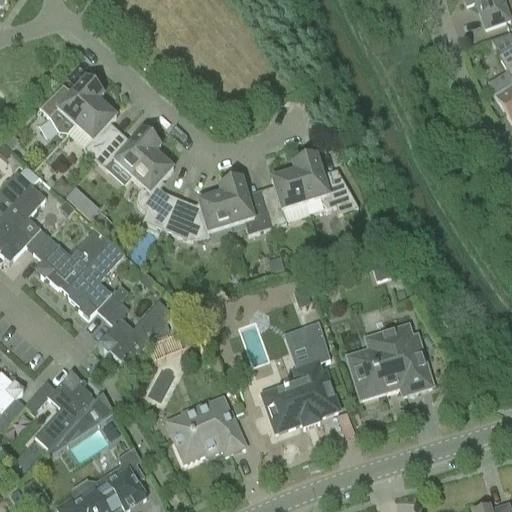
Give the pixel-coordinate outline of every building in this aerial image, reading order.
[(0,0),(0,12),(1,13),(5,6),(8,0),(0,0)] [(461,0),(466,11),(475,8),(484,34),(509,25),(499,0),(461,0)] [(509,39),(490,47),(498,61),(497,62),(506,77),(511,86),(511,88),(493,101),(511,131),(511,44),(509,39)] [(99,104),(102,101),(84,84),(68,102),(60,95),(63,92),(62,91),(38,115),(49,125),(57,139),(65,140),(73,132),(99,103),(99,104)] [(95,166),(114,145),(104,135),(115,123),(108,117),(111,114),(99,104),(99,103),(73,132),(91,147),(83,156),(95,166)] [(156,156),(159,152),(141,136),(125,154),(114,145),(95,166),(106,177),(114,168),(130,184),(156,155),(156,156)] [(12,143),(4,151),(10,156),(17,148),(12,143)] [(0,161),(5,166),(11,159),(2,150),(0,152),(0,161)] [(163,236),(176,204),(163,199),(157,193),(160,190),(159,189),(172,175),(165,169),(168,166),(156,156),(156,155),(130,184),(141,194),(138,197),(136,201),(136,208),(139,214),(144,219),(141,227),(163,236)] [(297,168),(291,170),(292,174),(293,173),(304,210),(307,221),(322,216),(334,212),(337,220),(357,214),(345,193),(336,176),(334,176),(337,181),(323,185),(321,180),(315,162),(310,164),(309,160),(295,164),(297,168)] [(270,234),(285,230),(281,217),(304,210),(293,173),(292,174),(277,178),(279,182),(270,184),(275,200),(261,204),(270,234)] [(19,181),(30,191),(37,184),(26,174),(19,181)] [(0,224),(30,191),(19,181),(15,178),(0,195),(0,224)] [(248,208),(240,185),(217,192),(218,196),(219,196),(230,232),(243,229),(247,241),(270,234),(261,204),(248,208)] [(32,244),(19,233),(45,205),(30,191),(0,224),(0,261),(8,270),(24,252),(33,260),(48,243),(39,235),(32,244)] [(66,204),(89,224),(97,215),(74,195),(66,204)] [(219,196),(218,196),(204,201),(205,204),(196,207),(200,217),(193,219),(174,211),(177,205),(176,204),(163,236),(185,246),(192,246),(196,246),(204,245),(209,243),(208,239),(230,232),(219,196)] [(67,222),(74,215),(64,207),(58,214),(67,222)] [(63,298),(109,247),(94,234),(69,262),(48,243),(33,260),(41,267),(33,276),(43,286),(45,284),(57,294),(58,293),(63,298)] [(110,300),(98,289),(124,260),(109,247),(63,298),(68,302),(67,304),(79,314),(77,316),(87,326),(95,317),(103,324),(119,308),(127,299),(119,292),(114,297),(113,297),(110,300)] [(391,267),(372,273),(376,287),(395,281),(391,268),(391,267)] [(147,295),(154,288),(144,279),(138,286),(147,295)] [(299,280),(284,283),(286,290),(301,288),(299,280)] [(112,332),(96,349),(106,359),(108,357),(120,368),(121,366),(127,371),(154,341),(165,329),(173,321),(157,307),(132,335),(120,324),(119,324),(112,332)] [(279,391),(260,398),(268,421),(272,420),(278,438),(301,430),(302,434),(318,428),(317,424),(337,416),(324,379),(320,381),(317,371),(329,366),(317,328),(316,328),(317,332),(303,337),(307,350),(303,351),(308,366),(307,366),(308,366),(307,367),(297,371),(299,375),(299,376),(300,379),(300,378),(303,387),(299,389),(299,388),(295,390),(280,395),(279,391)] [(410,343),(407,331),(364,344),(368,356),(346,363),(359,405),(399,393),(402,401),(431,392),(416,341),(410,343)] [(0,438),(9,429),(24,413),(24,412),(23,412),(15,405),(23,396),(13,387),(11,389),(7,385),(0,378),(0,438)] [(36,398),(23,412),(24,412),(24,413),(32,420),(39,413),(47,404),(59,415),(34,443),(49,457),(95,407),(89,402),(90,400),(78,390),(80,388),(70,378),(54,396),(46,388),(45,388),(36,398)] [(95,407),(90,412),(105,425),(112,420),(101,399),(95,407)] [(227,418),(221,405),(209,410),(208,408),(180,420),(181,422),(166,429),(183,469),(213,456),(214,458),(222,455),(224,461),(244,453),(229,418),(227,418)] [(28,475),(44,453),(34,446),(18,468),(28,475)] [(54,451),(49,457),(51,461),(58,456),(54,451)] [(120,471),(95,488),(96,489),(94,497),(78,508),(71,506),(70,505),(58,511),(132,511),(145,504),(135,489),(144,483),(135,471),(139,468),(139,469),(140,468),(132,454),(116,465),(120,471)] [(47,505),(47,506),(48,505),(34,483),(33,484),(33,485),(22,492),(37,511),(47,505)] [(16,496),(10,501),(19,511),(25,507),(16,496)]
